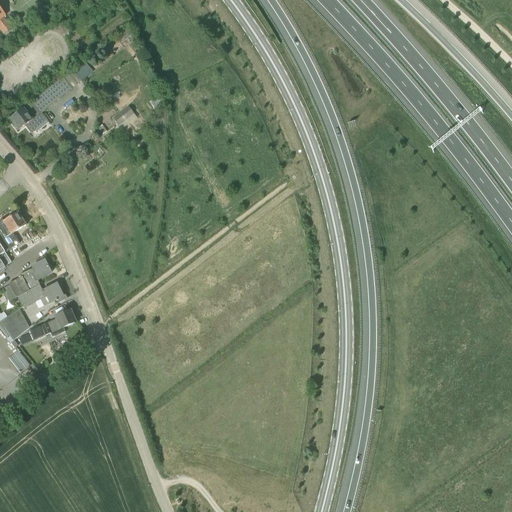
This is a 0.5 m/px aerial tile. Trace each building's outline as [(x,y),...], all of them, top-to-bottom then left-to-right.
[(0,30),(3,35),(12,28),(6,18),(7,17),(0,6),(0,30)] [(31,132),(46,119),(42,113),(72,89),(65,81),(67,80),(64,76),(10,119),(19,131),(26,125),(31,132)] [(114,119),(119,125),(119,126),(134,114),(134,113),(129,107),(114,119)] [(101,136),(110,129),(106,123),(97,130),(101,136)] [(26,225),(18,213),(10,218),(9,217),(0,222),(0,241),(7,252),(20,244),(13,233),(26,225)] [(0,269),(4,267),(11,263),(11,261),(0,244),(0,269)] [(9,284),(16,299),(18,298),(40,286),(37,281),(51,274),(43,258),(43,257),(36,261),(37,261),(38,264),(32,267),(33,269),(31,270),(31,269),(20,275),(21,275),(22,277),(9,284)] [(18,298),(22,305),(23,305),(24,307),(24,308),(35,303),(40,300),(43,307),(56,300),(58,304),(65,300),(57,284),(43,291),(40,286),(18,298)] [(57,322),(49,326),(47,323),(29,330),(31,334),(33,340),(34,341),(42,337),(51,333),(53,338),(66,332),(64,328),(76,323),(70,311),(54,317),(57,322)] [(0,322),(14,340),(22,334),(8,317),(1,322),(0,322)] [(20,337),(23,345),(33,342),(30,333),(20,337)]
